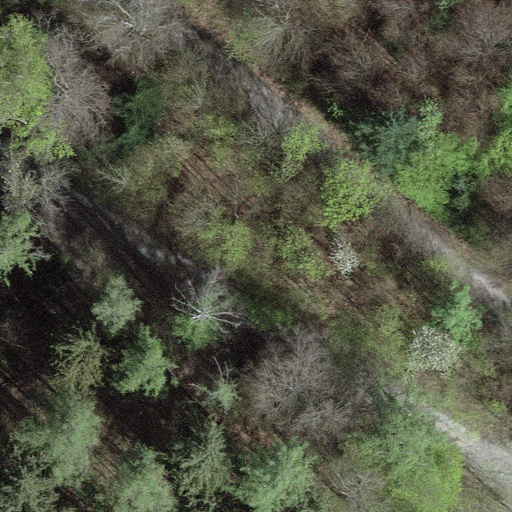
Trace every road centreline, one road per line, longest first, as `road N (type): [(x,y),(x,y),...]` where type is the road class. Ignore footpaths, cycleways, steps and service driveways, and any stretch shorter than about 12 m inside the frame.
road 1 (track): [(511,471),(73,234),(0,186)]
road 2 (track): [(511,313),(259,81),(128,0)]
